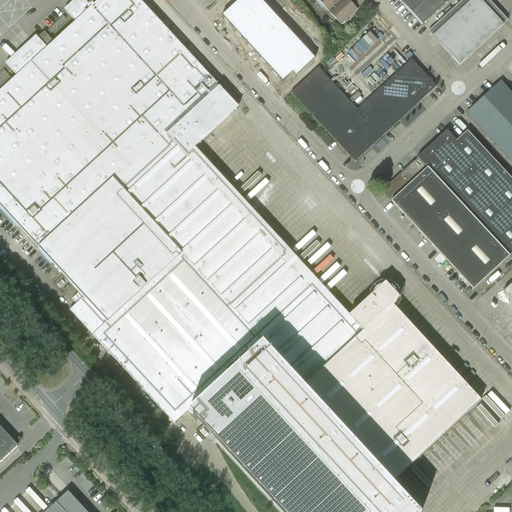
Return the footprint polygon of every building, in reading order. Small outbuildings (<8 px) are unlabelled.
[(0,205),(39,247),(80,292),(72,299),(76,304),(70,310),(174,424),(190,408),(284,511),(360,511),(363,509),(365,511),(419,511),(392,482),(481,401),(393,304),(400,298),(386,282),(349,316),(298,260),(194,147),(238,107),(219,87),(218,87),(217,85),(138,0),(100,0),(92,8),(84,0),(78,0),(67,12),(76,22),(47,49),(37,38),(7,65),(18,76),(0,92),(0,205)] [(236,0),(220,15),(234,30),(250,15),(245,9),(236,0)] [(236,0),(245,9),(254,0),(236,0)] [(261,0),(254,0),(245,9),(250,15),(251,16),(265,4),(261,0)] [(348,0),(317,0),(329,12),(330,13),(341,25),(358,9),(348,0)] [(398,0),(422,25),(449,0),(398,0)] [(489,0),(462,0),(428,32),(460,66),(508,21),(489,0)] [(265,4),(251,16),(258,24),(272,11),(265,4)] [(272,11),(258,24),(262,28),(265,31),(278,19),(272,11)] [(250,15),(234,30),(246,43),(262,28),(258,24),(251,16),(250,15)] [(278,19),(265,31),(272,38),(285,26),(278,19)] [(285,26),(272,38),(275,41),(279,46),(292,33),(285,26)] [(262,28),(246,43),(258,56),(275,41),(272,38),(265,31),(262,28)] [(44,32),(39,37),(47,45),(52,40),(44,32)] [(292,33),(279,46),(285,53),(299,41),(292,33)] [(275,41),(258,56),(271,70),(287,55),(285,53),(279,46),(275,41)] [(299,41),(285,53),(287,55),(292,60),(306,48),(299,41)] [(306,48),(292,60),(301,70),(314,57),(306,48)] [(287,55),(271,70),(284,85),(301,70),(292,60),(287,55)] [(319,68),(291,93),(355,162),(437,87),(411,59),(357,110),(319,68)] [(511,93),(501,82),(467,113),(511,162),(511,93)] [(447,131),(382,191),(473,290),(511,253),(511,179),(467,131),(456,141),(447,131)] [(511,282),(503,291),(511,300),(511,282)] [(0,462),(16,448),(16,446),(0,428),(0,462)] [(84,511),(67,493),(46,511),(84,511)]
